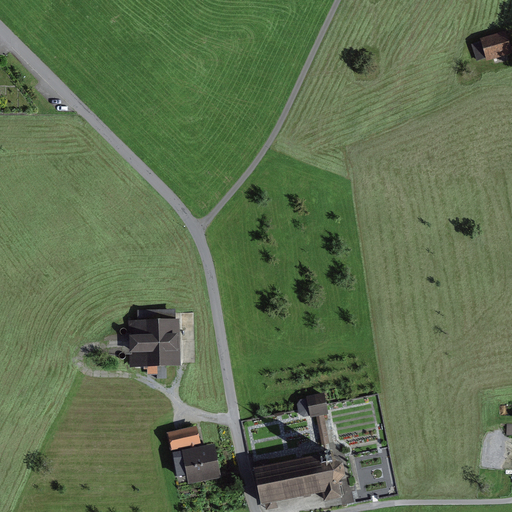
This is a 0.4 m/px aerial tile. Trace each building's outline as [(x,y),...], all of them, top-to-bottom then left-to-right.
[(511,51),(506,31),(480,39),(481,41),(471,44),(476,61),(486,58),(487,61),(511,54),(511,51)] [(128,320),(130,367),(181,366),(179,320),(176,320),(176,310),(138,311),(138,320),(128,320)] [(326,413),(322,391),(300,395),(304,417),(326,413)] [(197,427),(167,433),(173,453),(201,447),(197,427)] [(201,447),(173,453),(177,477),(187,475),(189,485),(222,479),(214,445),(201,447)] [(324,502),(342,498),(339,483),(345,476),(343,463),(331,458),(330,451),(319,453),(320,457),(253,470),(261,506),(265,505),(267,511),(278,508),(277,503),(323,493),(324,502)]
